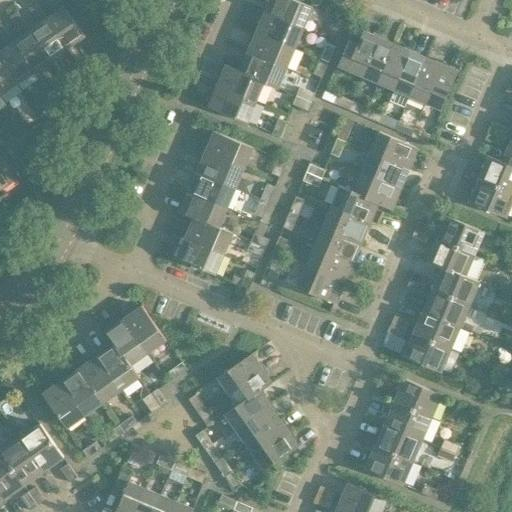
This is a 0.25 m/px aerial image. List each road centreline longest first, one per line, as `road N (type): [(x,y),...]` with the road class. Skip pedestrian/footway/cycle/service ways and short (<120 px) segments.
road 1 (residential): [(359,363),(398,279),(398,253),(425,189),(461,162),(503,73),(477,36)]
road 2 (residential): [(60,237),(165,0)]
road 3 (residential): [(131,269),(300,345)]
road 4 (residential): [(131,269),(148,201),(188,105)]
road 5 (residential): [(33,356),(131,269)]
